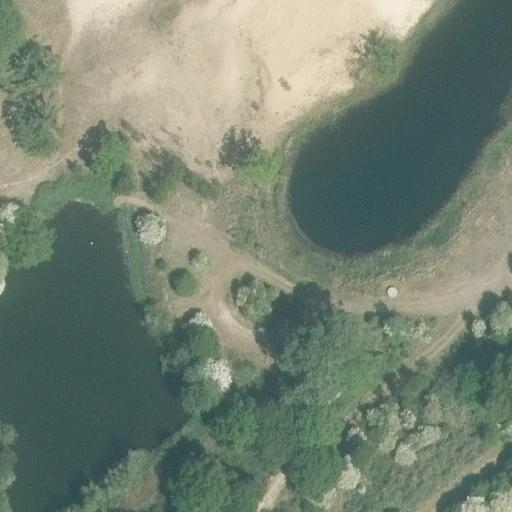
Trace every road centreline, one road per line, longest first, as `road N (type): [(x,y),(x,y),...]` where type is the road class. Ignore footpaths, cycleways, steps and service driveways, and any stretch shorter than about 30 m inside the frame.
road 1 (track): [(88,0),(68,13),(53,72),(63,136),(100,179),(341,308),(510,288)]
road 2 (track): [(261,511),(297,466),(510,288)]
road 3 (track): [(251,263),(230,269),(217,295),(214,319),(231,344),(262,353),(317,333),(341,308)]
